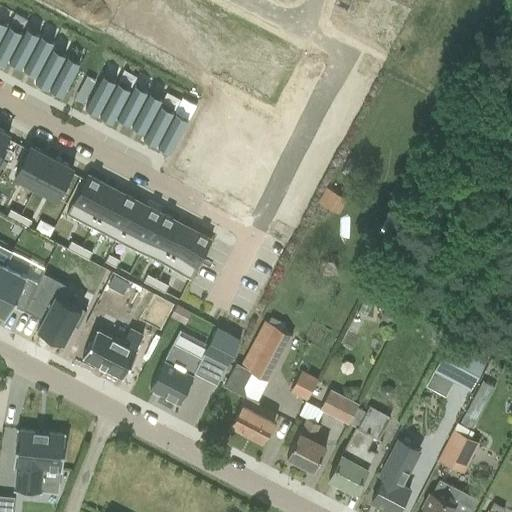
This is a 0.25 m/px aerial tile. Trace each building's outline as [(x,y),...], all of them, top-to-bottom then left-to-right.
[(202,0),(198,0),(191,13),(187,21),(183,29),(179,36),(209,52),(229,13),(202,0)] [(342,0),(337,17),(380,29),(385,10),(406,16),(410,0),(342,0)] [(177,16),(187,21),(191,13),(181,8),(177,16)] [(256,28),(229,13),(209,52),(236,66),(256,28)] [(187,21),(177,16),(173,24),(183,29),(187,21)] [(183,29),(173,24),(169,31),(179,36),(183,29)] [(18,32),(10,28),(10,25),(9,25),(0,41),(0,61),(2,62),(3,65),(4,65),(21,31),(20,31),(18,32)] [(35,34),(27,30),(27,28),(26,28),(8,61),(9,62),(11,61),(19,65),(20,67),(21,68),(38,34),(37,34),(35,34)] [(256,28),(236,66),(265,81),(269,74),(273,66),(277,58),(285,43),(256,28)] [(49,42),(42,38),(41,36),(40,35),(23,69),(24,69),(25,68),(33,72),(34,75),(35,75),(53,42),(52,41),(49,42)] [(62,55),(54,51),(53,49),(52,48),(35,82),(36,82),(38,81),(46,85),(46,88),(47,88),(65,55),(64,54),(62,55)] [(75,62),(68,58),(67,56),(66,56),(49,89),(50,90),(51,89),(60,93),(60,95),(61,96),(79,62),(78,62),(75,62)] [(277,58),(273,66),(283,71),(287,64),(277,58)] [(273,66),(269,74),(279,79),(283,71),(273,66)] [(111,81),(104,77),(103,75),(102,74),(85,108),(86,108),(87,107),(95,111),(96,114),(97,114),(115,81),(114,80),(111,81)] [(275,87),(279,79),(269,74),(265,81),(275,87)] [(126,89),(118,84),(118,82),(117,82),(99,115),(100,116),(102,115),(110,119),(111,121),(112,122),(129,88),(128,88),(126,89)] [(144,91),(136,86),(136,84),(135,84),(117,117),(118,118),(120,117),(128,121),(129,123),(130,124),(147,90),(146,90),(144,91)] [(158,98),(150,94),(150,92),(149,91),(131,125),(132,125),(134,124),(142,129),(143,131),(161,98),(160,97),(158,98)] [(169,111),(162,107),(161,104),(160,104),(143,137),(144,138),(145,137),(154,141),(154,143),(155,144),(173,110),(172,110),(169,111)] [(185,119),(177,115),(177,113),(176,112),(158,146),(159,146),(161,145),(169,149),(170,152),(171,152),(188,119),(187,118),(185,119)] [(0,128),(0,149),(8,133),(0,128)] [(15,175),(36,185),(51,156),(31,145),(15,175)] [(51,156),(36,185),(57,196),(72,167),(51,156)] [(67,213),(92,226),(112,188),(87,174),(67,213)] [(347,198),(326,187),(318,202),(339,213),(347,198)] [(112,188),(92,226),(116,239),(137,201),(112,188)] [(116,239),(141,252),(161,213),(137,201),(116,239)] [(7,216),(17,222),(21,214),(10,209),(7,216)] [(185,226),(161,213),(141,252),(165,265),(185,226)] [(31,220),(21,214),(17,222),(28,227),(31,220)] [(185,226),(165,265),(191,278),(211,239),(185,226)] [(67,248),(78,253),(82,246),(71,241),(67,248)] [(92,252),(82,246),(78,253),(88,259),(92,252)] [(109,254),(105,261),(116,266),(119,259),(109,254)] [(25,275),(5,264),(0,273),(0,312),(6,315),(16,295),(27,301),(36,281),(25,275)] [(64,297),(70,285),(43,271),(24,307),(45,318),(40,329),(63,342),(73,323),(79,326),(88,309),(64,297)] [(114,274),(107,286),(123,294),(129,283),(114,274)] [(154,286),(158,279),(147,274),(143,281),(154,286)] [(158,279),(154,286),(165,292),(168,285),(158,279)] [(176,305),(155,293),(140,322),(161,333),(176,305)] [(171,317),(185,324),(191,312),(177,305),(171,317)] [(391,325),(396,321),(397,315),(393,310),(386,309),(381,313),(380,319),(384,324),(391,325)] [(242,402),(230,426),(262,443),(277,414),(263,407),(263,406),(258,403),(258,401),(245,394),(246,393),(244,385),(251,371),(268,380),(293,335),(265,320),(240,366),(236,364),(224,385),(244,396),(241,402),(242,402)] [(204,351),(228,364),(241,339),(217,326),(204,351)] [(82,356),(123,377),(137,349),(136,348),(143,334),(130,328),(123,342),(97,328),(82,356)] [(149,385),(178,401),(201,356),(173,342),(180,328),(179,328),(149,385)] [(433,370),(470,388),(487,357),(450,338),(433,370)] [(290,390),(306,399),(318,377),(301,369),(290,390)] [(348,423),(359,403),(330,388),(320,408),(323,410),(348,423)] [(305,401),(299,414),(307,418),(316,423),(323,410),(320,408),(305,401)] [(329,477),(355,491),(382,440),(378,438),(389,416),(369,405),(358,427),(355,425),(329,477)] [(299,432),(287,455),(313,469),(326,446),(312,439),(319,424),(316,423),(307,418),(299,432)] [(65,436),(16,431),(12,466),(17,467),(14,492),(39,494),(41,470),(61,472),(65,436)] [(441,458),(465,470),(479,445),(454,432),(441,458)] [(397,511),(410,489),(400,484),(417,452),(397,441),(380,474),(384,476),(371,500),(394,511),(397,511)] [(421,511),(451,511),(462,491),(438,479),(431,493),(428,491),(421,506),(423,508),(421,511)] [(502,511),(505,507),(494,501),(489,511),(487,509),(485,511),(502,511)]
